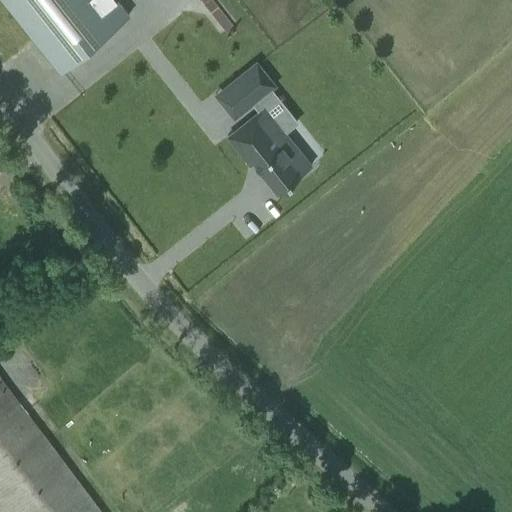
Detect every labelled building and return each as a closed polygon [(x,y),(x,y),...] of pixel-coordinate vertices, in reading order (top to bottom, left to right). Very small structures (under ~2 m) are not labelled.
[(3,0),(59,70),(128,15),(115,0),(3,0)] [(253,100),(277,81),(256,54),(231,74),(253,100)] [(288,139),(260,104),(225,131),(249,161),(254,157),(277,187),(312,160),(293,136),(288,139)] [(0,290),(15,280),(7,269),(0,273),(0,290)] [(100,511),(0,378),(0,507),(3,511),(100,511)]
